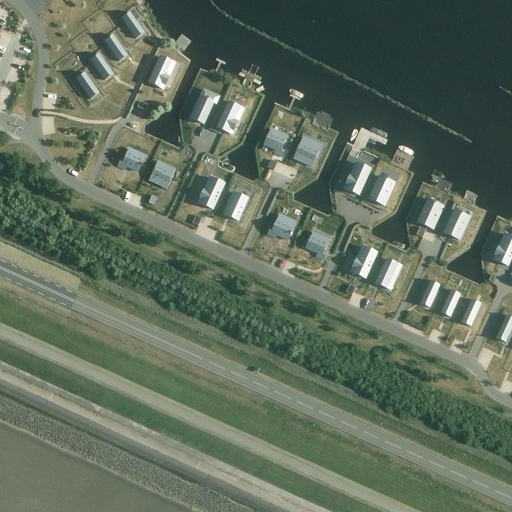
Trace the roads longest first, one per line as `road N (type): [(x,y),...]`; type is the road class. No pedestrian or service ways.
road 1 (trunk): [(511,498),(0,268)]
road 2 (unclassified): [(415,511),(0,327)]
road 3 (unknown): [(36,102),(85,116),(118,114),(155,39)]
